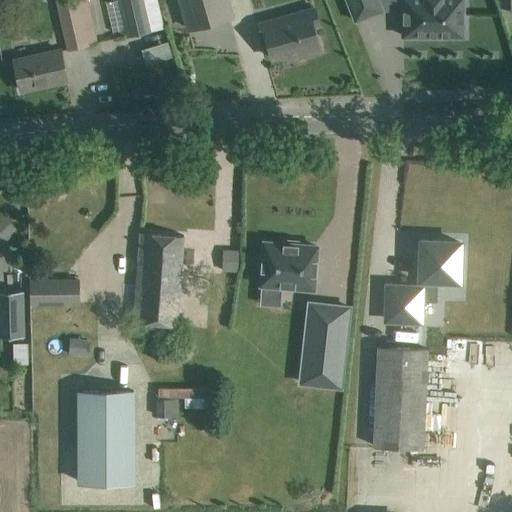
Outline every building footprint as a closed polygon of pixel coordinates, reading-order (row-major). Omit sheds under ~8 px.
[(97,31),(89,0),(59,0),(70,47),(88,42),(86,34),(97,31)] [(121,0),(128,28),(130,34),(154,29),(164,26),(158,0),(121,0)] [(226,0),(180,0),(189,28),(231,16),(226,0)] [(378,0),(346,0),(355,20),(383,10),(378,0)] [(403,10),(403,35),(463,36),(462,0),(389,0),(390,10),(403,10)] [(321,27),(315,5),(256,21),(260,36),(266,35),(272,58),(301,50),(303,56),(320,51),(314,29),(321,27)] [(139,65),(173,53),(168,39),(134,50),(139,65)] [(67,80),(60,50),(14,60),(21,90),(67,80)] [(221,230),(244,231),(244,212),(221,211),(221,230)] [(139,252),(138,256),(144,257),(143,265),(181,268),(181,265),(193,266),(194,249),(183,248),(184,235),(140,232),(139,252)] [(422,241),(420,279),(421,279),(421,286),(421,300),(436,300),(437,279),(438,279),(458,280),(460,242),(422,241)] [(316,246),(264,242),(263,256),(259,256),(258,269),(262,269),(261,283),(285,285),(306,287),(313,287),(316,246)] [(223,250),(222,270),(237,271),(238,251),(223,250)] [(143,265),(139,321),(177,324),(181,268),(143,265)] [(79,304),(79,278),(30,278),(30,304),(79,304)] [(388,285),(386,319),(420,320),(421,300),(421,286),(388,285)] [(0,336),(24,336),(23,290),(0,290),(0,336)] [(349,307),(309,302),(301,381),(340,386),(349,307)] [(373,445),(423,447),(427,348),(378,347),(373,445)] [(209,408),(209,385),(159,385),(158,412),(182,412),(182,407),(209,408)] [(133,390),(78,391),(79,481),(134,481),(133,390)]
